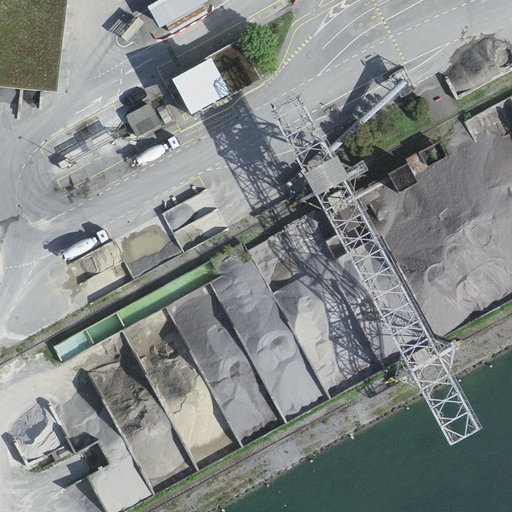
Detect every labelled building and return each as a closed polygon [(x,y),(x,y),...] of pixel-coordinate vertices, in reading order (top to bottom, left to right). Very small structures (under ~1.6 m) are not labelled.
[(0,82),(63,90),(73,0),(5,0),(0,46),(0,82)] [(158,25),(210,5),(208,0),(153,0),(149,2),(158,25)] [(180,76),(199,114),(264,81),(245,43),(180,76)] [(139,139),(161,128),(151,107),(129,118),(139,139)] [(390,171),(398,193),(419,186),(410,163),(390,171)] [(130,263),(121,244),(70,268),(79,287),(130,263)] [(107,511),(127,511),(154,499),(134,458),(92,479),(107,511)]
